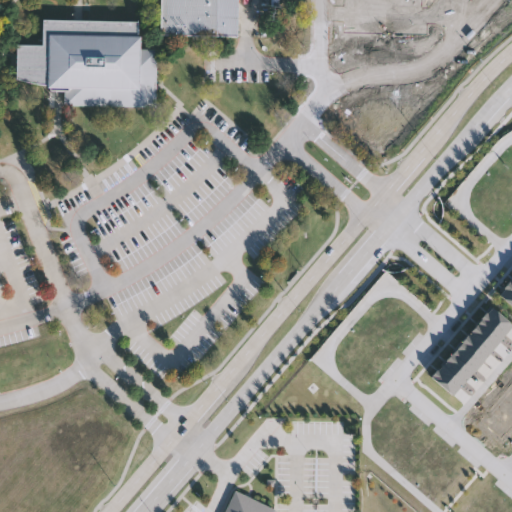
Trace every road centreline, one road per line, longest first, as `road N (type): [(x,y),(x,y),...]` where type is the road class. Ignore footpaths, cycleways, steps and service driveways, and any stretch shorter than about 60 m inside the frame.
road 1 (secondary): [(511,49),(106,511)]
road 2 (secondary): [(198,450),(343,277)]
road 3 (residential): [(385,228),(448,281),(475,289),(466,263),(403,209)]
road 4 (residential): [(397,380),(511,245)]
road 5 (residential): [(397,380),(511,480)]
road 6 (secondary): [(385,228),(472,131)]
